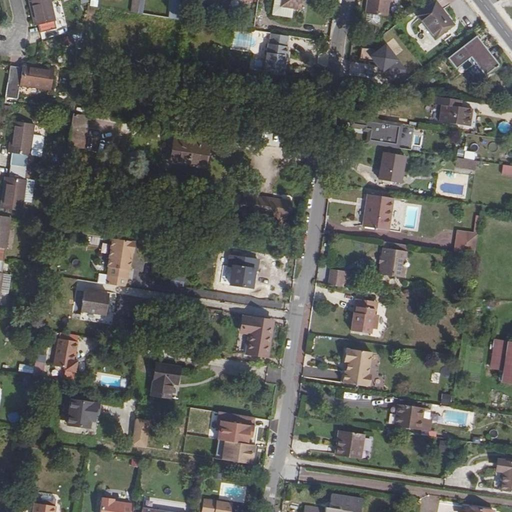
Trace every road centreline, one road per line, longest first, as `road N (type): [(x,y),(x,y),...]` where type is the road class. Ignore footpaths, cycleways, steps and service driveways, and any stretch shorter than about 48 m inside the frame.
road 1 (residential): [(267,511),(347,0)]
road 2 (unknown): [(278,458),(511,493)]
road 3 (unknown): [(290,370),(258,360),(202,369),(158,362)]
